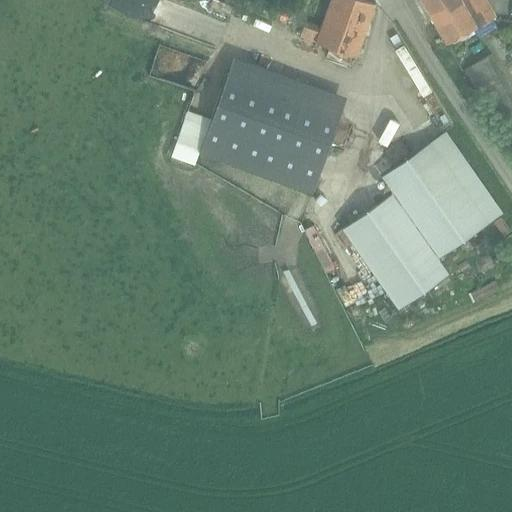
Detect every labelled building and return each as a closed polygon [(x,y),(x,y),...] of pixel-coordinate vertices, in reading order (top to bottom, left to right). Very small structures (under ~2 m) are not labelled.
[(363,0),(331,0),(329,8),(322,27),(305,21),(300,36),(356,57),(375,4),(363,0)] [(421,0),(447,44),(497,15),(488,0),(421,0)] [(490,55),(464,70),(475,89),(501,75),(490,55)] [(228,73),(200,152),(313,192),(341,113),(228,73)] [(502,128),(511,122),(511,107),(496,117),(502,128)] [(382,175),(393,191),(342,227),(399,309),(449,274),(438,258),(502,213),(445,131),(382,175)] [(310,261),(294,269),(317,319),(333,311),(310,261)]
